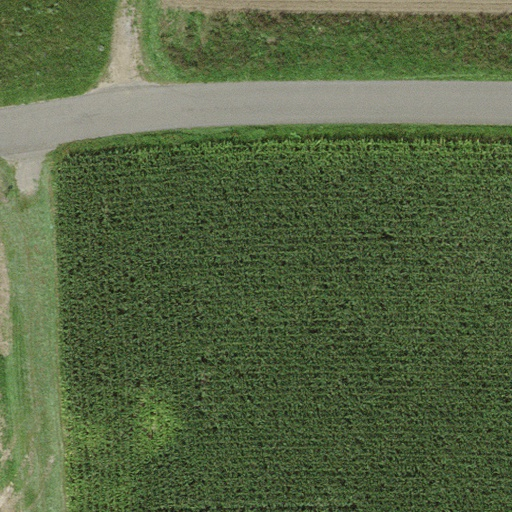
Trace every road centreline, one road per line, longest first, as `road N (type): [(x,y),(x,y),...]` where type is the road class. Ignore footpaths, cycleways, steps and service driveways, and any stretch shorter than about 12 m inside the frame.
road 1 (tertiary): [(511,121),(119,118),(0,135)]
road 2 (track): [(23,131),(45,511)]
